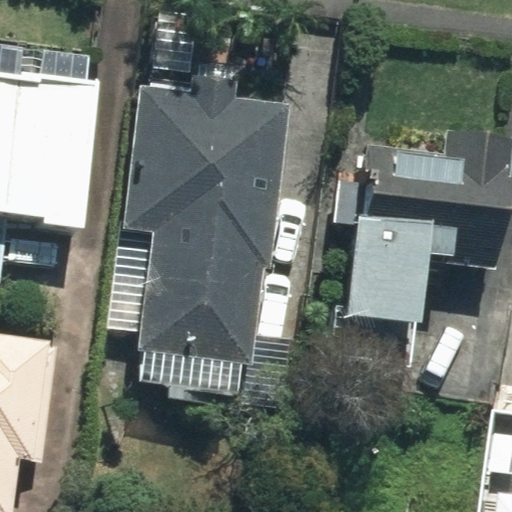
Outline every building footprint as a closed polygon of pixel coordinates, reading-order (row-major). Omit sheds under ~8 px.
[(0,60),(0,205),(97,217),(114,74),(0,60)] [(149,85),(137,224),(163,226),(152,349),(277,360),(301,99),(149,85)] [(509,397),(511,365),(511,117),(368,102),(345,321),(424,330),(418,387),(509,397)] [(0,511),(26,511),(32,463),(52,465),(65,335),(0,327),(0,511)] [(511,511),(511,483),(505,482),(500,511),(511,511)]
